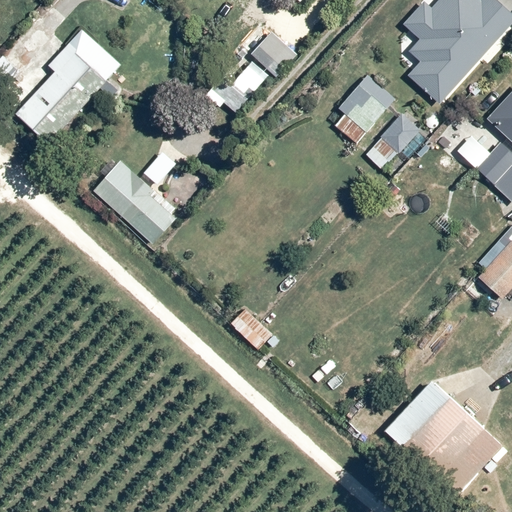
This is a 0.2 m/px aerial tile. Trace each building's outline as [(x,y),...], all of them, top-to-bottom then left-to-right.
[(424,0),(404,23),(411,30),(422,39),(411,52),(422,61),(412,72),(409,75),(441,103),(511,24),(511,12),(498,0),(437,0),(432,6),(424,0)] [(133,24),(117,92),(170,103),(173,88),(188,92),(198,43),(181,39),(184,23),(157,18),(154,29),(133,24)] [(64,125),(120,63),(81,28),(25,90),(64,125)] [(262,42),(257,48),(252,54),(276,76),(296,54),(272,32),(262,42)] [(395,100),(365,75),(339,106),(348,114),(338,126),(359,143),(395,100)] [(511,93),(487,118),(509,137),(478,169),(511,201),(511,93)] [(419,130),(401,114),(368,153),(386,169),(419,130)] [(178,162),(161,147),(141,169),(158,185),(178,162)] [(127,166),(102,194),(156,243),(181,215),(127,166)] [(497,301),(511,284),(511,206),(508,203),(497,215),(511,228),(511,230),(504,239),(506,241),(463,288),(479,302),(488,293),(497,301)] [(274,334),(244,305),(230,321),(260,349),(274,334)] [(506,445),(434,382),(387,434),(459,496),(506,445)]
